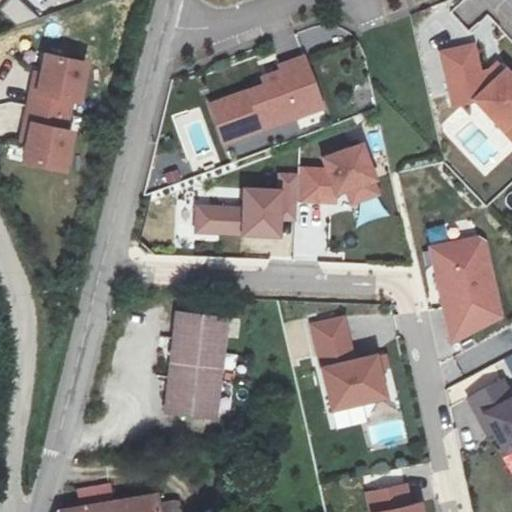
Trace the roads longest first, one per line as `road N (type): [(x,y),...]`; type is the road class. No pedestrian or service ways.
road 1 (residential): [(100,274),(401,289),(453,511)]
road 2 (unclassified): [(9,511),(25,335),(0,242)]
road 3 (unclassified): [(100,274),(163,25)]
road 4 (unclassified): [(39,511),(100,274)]
road 5 (residential): [(163,25),(214,26),(287,0)]
